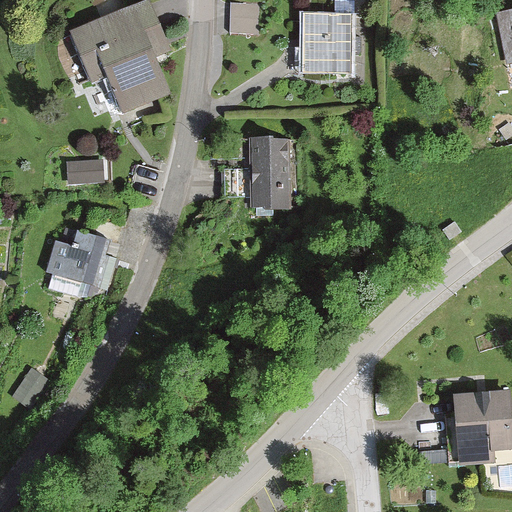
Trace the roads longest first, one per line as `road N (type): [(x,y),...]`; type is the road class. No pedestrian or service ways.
road 1 (residential): [(200,0),(184,149),(130,312),(93,377),(0,499)]
road 2 (unclassified): [(203,511),(353,359)]
road 3 (unclassified): [(353,359),(435,280),(511,222)]
road 4 (residential): [(353,359),(366,511)]
